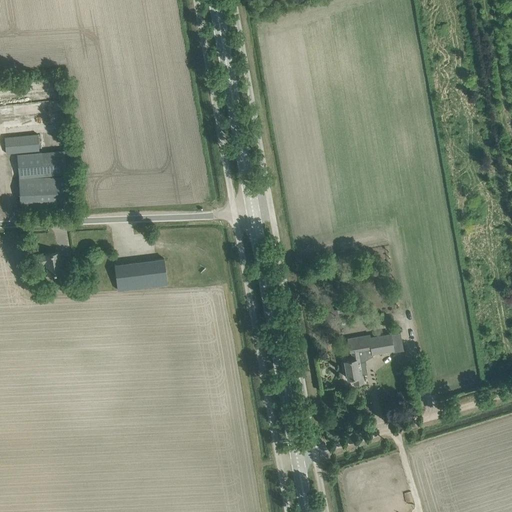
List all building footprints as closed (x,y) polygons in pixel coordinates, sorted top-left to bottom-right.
[(38,134),(5,137),(6,153),(39,150),(38,134)] [(51,151),(17,154),(19,170),(19,178),(24,178),(44,176),(53,175),(67,173),(65,150),(51,151)] [(20,208),(68,206),(67,176),(19,178),(20,208)] [(62,272),(60,262),(59,252),(45,254),(45,255),(38,256),(40,264),(46,263),(48,275),(62,272)] [(118,290),(167,284),(164,259),(115,265),(118,290)] [(371,347),(372,353),(393,349),(394,352),(404,350),(401,332),(371,337),(371,335),(348,339),(350,351),(351,351),(353,359),(344,360),(345,362),(343,362),(344,366),(345,366),(346,373),(345,373),(346,377),(347,377),(348,379),(353,378),(355,384),(363,382),(362,374),(359,375),(357,362),(360,362),(358,349),(371,347)] [(397,393),(399,402),(406,400),(404,392),(397,393)]
